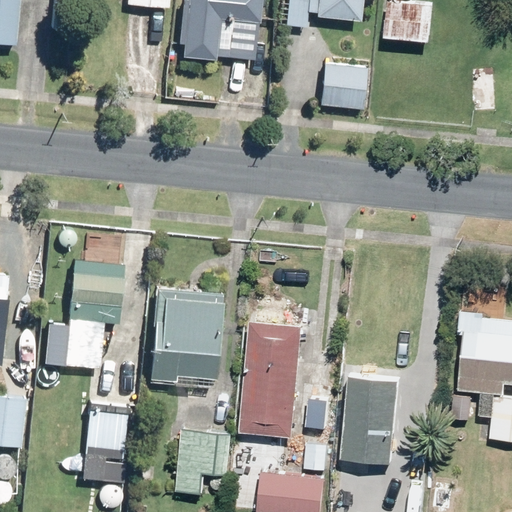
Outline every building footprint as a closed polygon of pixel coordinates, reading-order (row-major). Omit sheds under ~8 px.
[(0,0),(0,42),(18,44),(22,0),(0,0)] [(171,8),(171,0),(129,0),(129,4),(171,8)] [(185,57),(218,60),(219,55),(254,60),(258,23),(262,23),(264,0),(185,0),(180,43),(186,44),(185,57)] [(289,0),(288,25),(307,26),(308,11),(320,12),(320,18),(362,21),(363,0),(289,0)] [(393,0),(389,37),(436,42),(440,3),(408,0),(393,0)] [(324,105),(365,109),(369,67),(328,64),(324,105)] [(498,110),(497,69),(474,69),(476,111),(498,110)] [(125,264),(76,259),(70,319),(82,320),(82,327),(104,329),(105,323),(119,324),(125,264)] [(9,274),(0,272),(0,374),(1,369),(0,369),(0,365),(5,366),(11,299),(7,299),(9,274)] [(153,382),(215,387),(223,294),(157,288),(154,323),(158,323),(153,382)] [(501,396),(510,397),(511,384),(511,383),(511,321),(489,318),(476,313),(466,312),(463,333),(471,335),(463,390),(485,393),(482,414),(498,416),(501,396)] [(63,334),(64,316),(49,315),(48,333),(63,334)] [(254,322),(245,432),(250,433),(250,443),(271,444),(272,435),(297,437),(306,327),(254,322)] [(348,378),(338,459),(385,465),(395,384),(348,378)] [(126,453),(130,408),(110,406),(112,393),(92,391),(87,450),(126,453)] [(0,443),(22,446),(27,398),(0,394),(0,443)] [(511,397),(510,397),(501,396),(498,416),(495,438),(511,440),(511,397)] [(334,407),(310,407),(310,433),(334,433),(334,407)] [(187,429),(181,491),(205,494),(207,473),(231,475),(235,434),(187,429)] [(328,448),(308,446),(305,469),(326,472),(328,448)] [(262,511),(325,511),(328,479),(267,474),(262,511)] [(452,511),(456,485),(437,482),(432,511),(452,511)]
